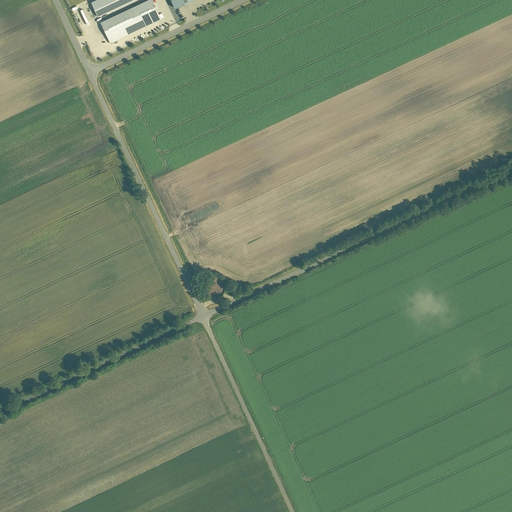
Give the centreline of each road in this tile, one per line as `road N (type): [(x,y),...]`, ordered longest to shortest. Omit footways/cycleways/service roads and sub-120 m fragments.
road 1 (unclassified): [(203,317),(511,171)]
road 2 (unclassified): [(90,73),(203,317)]
road 3 (unclassified): [(0,410),(203,317)]
road 4 (track): [(203,317),(293,511)]
road 5 (residential): [(90,73),(245,0)]
